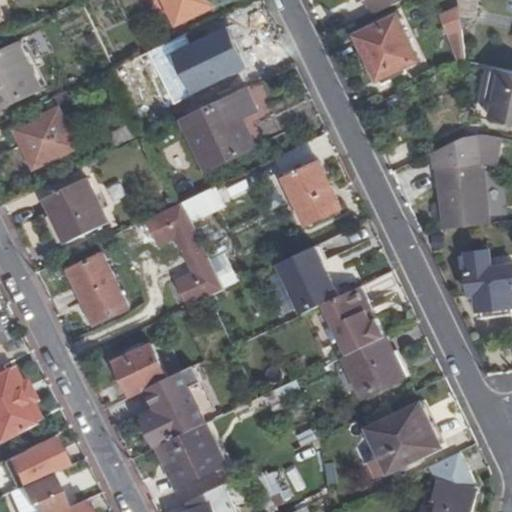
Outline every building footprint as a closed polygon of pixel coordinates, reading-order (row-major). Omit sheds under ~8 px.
[(219,0),(172,0),(182,21),(221,3),(219,0)] [(407,0),(357,0),(359,5),(365,2),(371,17),(407,0)] [(449,13),(468,62),(473,59),(467,9),(466,0),(448,0),(453,11),(449,13)] [(482,12),(483,0),(466,0),(467,9),(482,12)] [(403,15),(362,35),(383,76),(422,58),(403,15)] [(217,32),(179,51),(199,92),(237,73),(217,32)] [(20,44),(0,54),(0,106),(1,108),(42,89),(20,44)] [(166,45),(137,57),(149,84),(177,72),(166,45)] [(511,120),(511,68),(495,64),(488,92),(500,95),(498,103),(494,117),(511,120)] [(284,109),(269,79),(251,88),(262,111),(246,119),(260,148),(269,145),(259,123),(284,109)] [(262,111),(251,88),(187,119),(213,171),(260,148),(246,119),(262,111)] [(486,100),(498,103),(500,95),(488,92),(486,100)] [(64,107),(19,127),(38,166),(82,145),(64,107)] [(504,166),(502,136),(480,131),(436,151),(443,168),(443,186),(448,185),(449,211),(447,212),(448,229),(497,223),(491,168),(504,166)] [(289,177),(311,222),(346,206),(324,160),(289,177)] [(91,178),(47,199),(53,211),(45,214),(61,245),(111,221),(91,178)] [(219,185),(187,201),(196,219),(227,203),(219,185)] [(187,201),(149,219),(162,244),(180,236),(197,272),(179,280),(191,306),(229,288),(217,262),(196,219),(187,201)] [(320,244),(283,262),(307,313),(327,303),(343,295),(320,244)] [(494,250),(473,252),(475,293),(482,292),(484,308),(511,305),(511,264),(495,266),(494,250)] [(107,253),(72,270),(97,323),(133,306),(107,253)] [(228,256),(217,262),(229,288),(241,282),(228,256)] [(343,295),(327,303),(352,353),(390,335),(366,284),(343,295)] [(413,376),(393,334),(390,335),(352,353),(347,356),(368,397),(413,376)] [(153,345),(117,362),(133,395),(149,387),(170,377),(153,345)] [(12,365),(8,368),(19,389),(17,390),(23,402),(25,401),(36,422),(41,419),(32,403),(37,400),(26,379),(21,382),(12,365)] [(170,377),(149,387),(160,410),(145,417),(159,446),(162,444),(208,423),(205,415),(191,387),(203,382),(195,366),(170,377)] [(8,368),(0,371),(0,440),(36,422),(25,401),(23,402),(17,390),(19,389),(8,368)] [(203,382),(191,387),(205,415),(217,410),(203,382)] [(424,401),(370,427),(382,456),(373,460),(380,476),(390,472),(444,446),(424,401)] [(226,463),(208,423),(162,444),(182,484),(226,463)] [(57,433),(52,436),(67,468),(73,465),(57,433)] [(52,436),(8,458),(22,486),(50,476),(67,468),(52,436)] [(337,462),(351,458),(346,439),(332,443),(337,462)] [(474,511),(480,485),(464,449),(436,463),(442,478),(437,498),(442,500),(439,511),(474,511)] [(16,488),(22,486),(8,458),(3,461),(16,488)] [(273,496),(289,489),(282,470),(265,476),(273,496)] [(50,476),(22,486),(30,504),(35,502),(39,511),(62,511),(66,511),(50,476)] [(237,511),(224,484),(193,499),(197,507),(186,511),(237,511)] [(62,511),(88,511),(84,502),(66,511),(62,511)]
